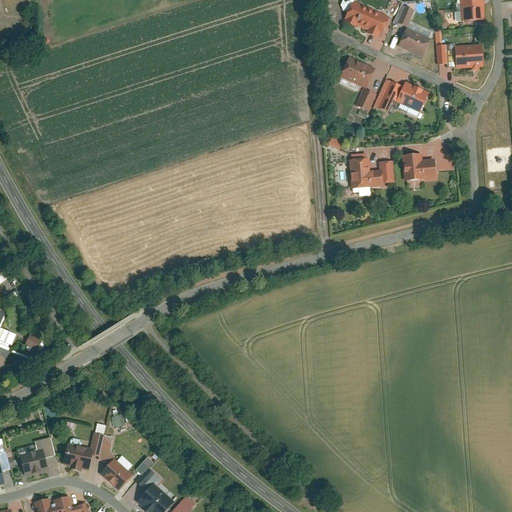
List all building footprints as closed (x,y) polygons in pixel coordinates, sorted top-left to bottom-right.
[(381,13),(354,0),(342,0),(336,14),(372,32),(381,13)] [(453,0),(454,17),(477,16),(476,0),(453,0)] [(395,19),(406,24),(414,5),(403,1),(395,19)] [(438,11),(439,28),(446,28),(446,11),(438,11)] [(430,33),(408,23),(399,45),(421,54),(430,33)] [(430,58),(430,60),(441,59),(441,37),(430,38),(430,58)] [(448,64),(475,62),(475,60),(474,39),(447,40),(448,64)] [(358,81),(366,64),(342,52),(332,72),(353,82),(346,98),(359,105),(368,86),(358,81)] [(384,74),(371,102),(381,106),(387,94),(413,106),(423,85),(398,74),(396,79),(384,74)] [(329,143),(339,148),(345,138),(334,132),(329,143)] [(419,154),(399,156),(403,186),(437,182),(434,162),(421,164),(419,154)] [(369,159),(349,160),(350,190),(382,188),(382,184),(393,184),(392,161),(377,161),(378,169),(369,170),(369,159)] [(0,291),(2,291),(0,288),(0,285),(10,279),(2,267),(0,267),(0,291)] [(0,310),(0,343),(2,340),(8,342),(13,332),(1,327),(7,313),(0,310)] [(31,334),(23,343),(34,352),(42,343),(31,334)] [(0,353),(8,356),(11,351),(0,346),(0,353)] [(95,450),(94,456),(101,458),(107,434),(99,433),(95,450)] [(115,436),(107,434),(101,458),(101,460),(109,462),(115,436)] [(45,449),(48,458),(58,455),(53,437),(36,441),(39,451),(45,449)] [(64,465),(91,471),(94,456),(95,450),(69,444),(64,465)] [(23,456),(28,475),(51,469),(48,458),(45,449),(39,451),(23,456)] [(0,459),(3,471),(13,468),(8,450),(0,452),(0,459)] [(134,471),(140,476),(152,463),(146,457),(134,471)] [(102,475),(121,492),(135,476),(117,459),(102,475)] [(138,482),(148,491),(155,484),(161,476),(150,467),(138,482)] [(139,502),(151,511),(167,511),(176,502),(155,484),(148,491),(139,502)] [(54,501),(56,511),(76,511),(75,508),(72,496),(54,501)] [(36,502),(38,511),(56,511),(54,501),(53,497),(36,502)] [(174,511),(189,511),(193,507),(185,500),(174,511)]
